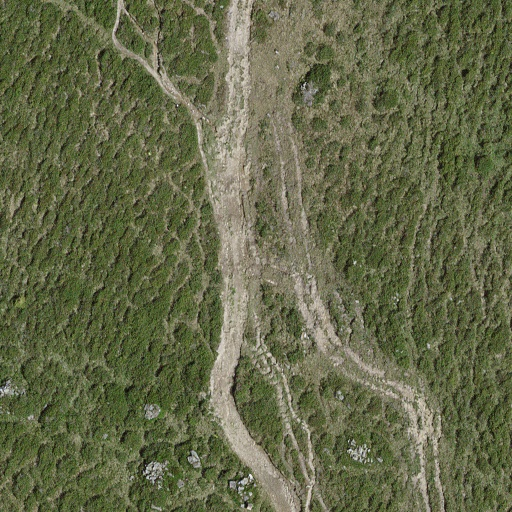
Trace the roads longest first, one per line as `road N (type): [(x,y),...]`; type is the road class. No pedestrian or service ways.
road 1 (track): [(297,511),(230,380),(211,166)]
road 2 (track): [(211,166),(249,0)]
